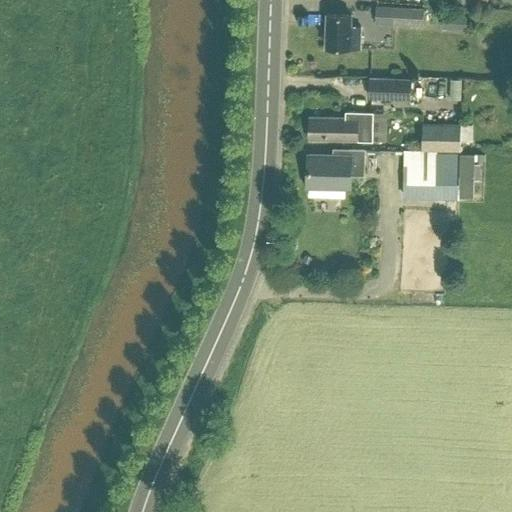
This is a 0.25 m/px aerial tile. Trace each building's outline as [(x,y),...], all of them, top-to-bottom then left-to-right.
[(422,25),(423,8),(375,5),(374,22),(422,25)] [(360,27),(353,26),(353,16),(328,15),(327,47),(360,48),(360,27)] [(455,15),(454,27),(465,28),(466,15),(455,15)] [(409,99),(410,77),(368,76),(368,98),(409,99)] [(373,141),(373,113),(346,112),(346,118),(310,117),(310,140),(373,141)] [(422,122),(422,150),(432,150),(437,150),(460,150),(460,140),(460,123),(422,122)] [(309,195),(329,196),(329,186),(350,187),(350,172),(364,172),(364,151),(334,150),(333,157),(309,156),(308,185),(310,185),(309,195)] [(403,150),(403,181),(436,181),(437,150),(432,150),(422,150),(403,150)]
